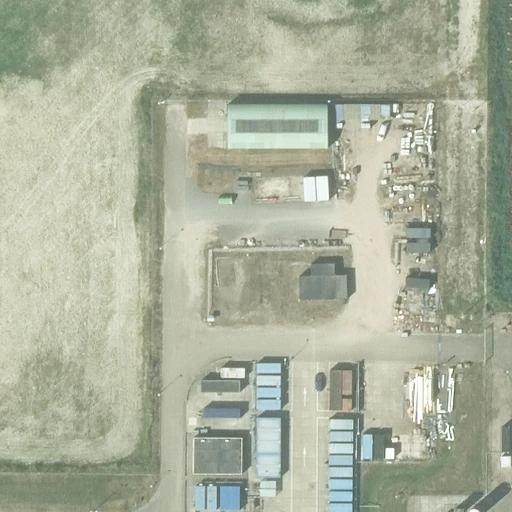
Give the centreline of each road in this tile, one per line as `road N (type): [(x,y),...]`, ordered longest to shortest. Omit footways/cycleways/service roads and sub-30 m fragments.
road 1 (unknown): [(388,347),(379,248),(362,218),(333,209),(174,205)]
road 2 (unknown): [(301,511),(309,421),(290,347)]
